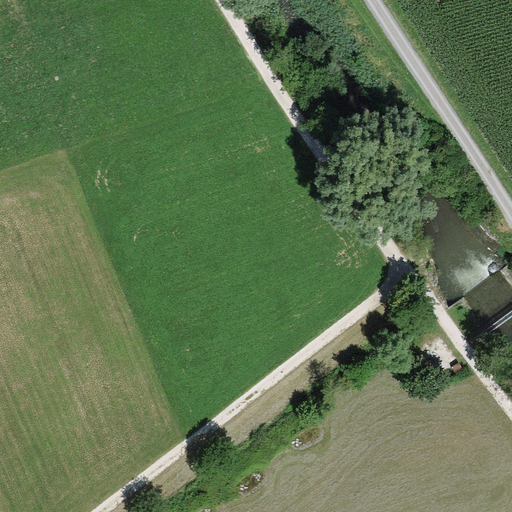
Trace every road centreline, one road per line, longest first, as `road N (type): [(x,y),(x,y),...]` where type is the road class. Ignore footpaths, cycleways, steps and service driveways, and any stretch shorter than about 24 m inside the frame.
road 1 (track): [(511,412),(220,0)]
road 2 (track): [(409,273),(99,511)]
road 3 (track): [(511,215),(376,0)]
